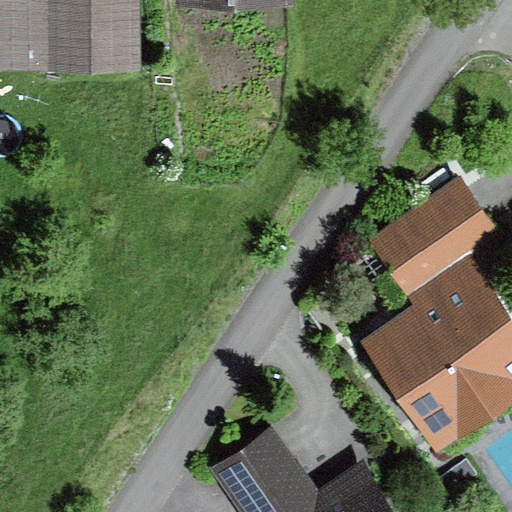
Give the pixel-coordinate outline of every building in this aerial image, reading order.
[(139,0),(0,0),(0,63),(139,64),(139,0)] [(461,173),(370,231),(403,282),(494,224),(461,173)] [(511,304),(476,254),(363,331),(438,439),(511,388),(511,304)] [(319,485),(274,421),(242,443),(291,511),(405,511),(364,453),(319,485)] [(291,511),(242,443),(213,463),(248,511),(291,511)]
